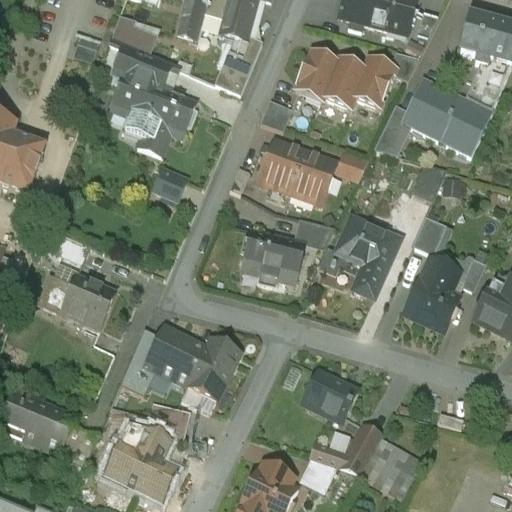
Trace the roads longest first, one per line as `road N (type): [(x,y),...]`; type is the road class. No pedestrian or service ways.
road 1 (residential): [(288,333),(194,305),(182,284),(297,0)]
road 2 (residential): [(288,333),(511,394)]
road 3 (residential): [(200,511),(288,333)]
